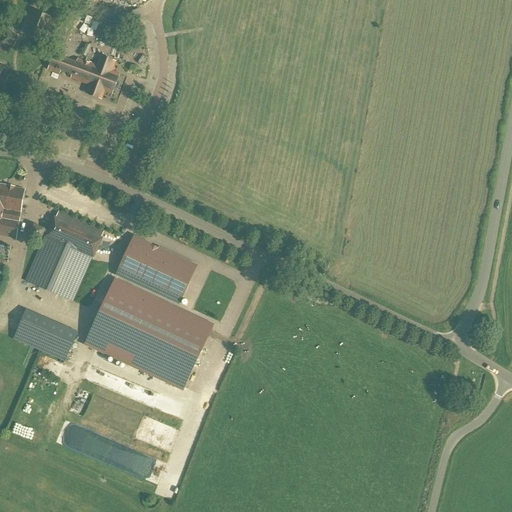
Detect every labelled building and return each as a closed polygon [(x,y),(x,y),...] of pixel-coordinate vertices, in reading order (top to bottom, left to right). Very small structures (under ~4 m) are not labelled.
[(44,39),(52,17),(41,13),(33,10),(25,32),(39,37),(44,39)] [(14,47),(18,36),(6,31),(1,42),(14,47)] [(117,63),(99,56),(95,66),(77,59),(75,62),(70,60),(65,58),(66,54),(54,50),(50,62),(47,69),(59,73),(61,70),(66,72),(71,74),(70,77),(88,84),(87,88),(105,95),(106,91),(115,94),(122,75),(120,75),(121,70),(115,68),(117,63)] [(0,64),(0,91),(2,92),(10,73),(8,72),(7,71),(8,69),(3,68),(4,66),(0,64)] [(16,237),(25,189),(14,187),(0,183),(0,260),(8,262),(10,246),(0,244),(0,236),(16,239),(17,237),(16,237)] [(93,261),(104,231),(59,210),(47,233),(46,232),(24,281),(72,302),(90,259),(93,261)] [(33,224),(28,236),(41,241),(45,228),(33,224)] [(196,265),(134,237),(116,275),(178,303),(196,265)] [(181,389),(211,325),(113,279),(83,343),(181,389)] [(65,362),(78,332),(26,310),(13,339),(65,362)]
